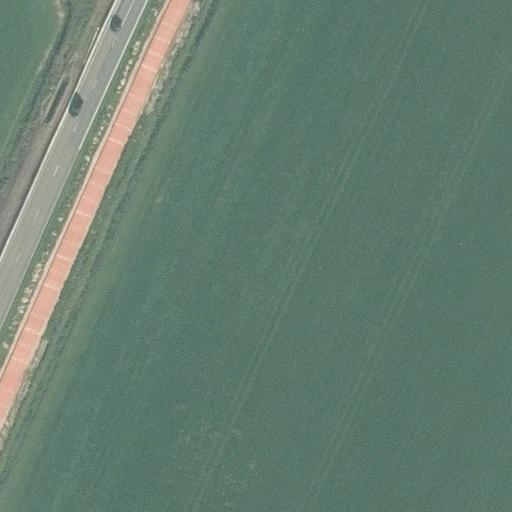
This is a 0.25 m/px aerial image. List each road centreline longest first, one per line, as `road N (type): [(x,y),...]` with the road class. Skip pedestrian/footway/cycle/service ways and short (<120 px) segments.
road 1 (unclassified): [(0,394),(177,0)]
road 2 (trunk): [(0,292),(130,0)]
